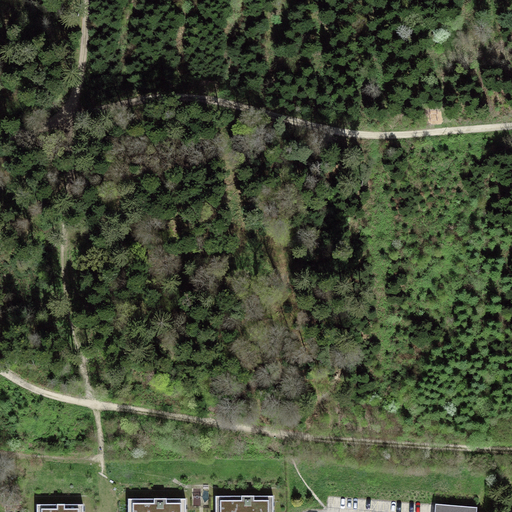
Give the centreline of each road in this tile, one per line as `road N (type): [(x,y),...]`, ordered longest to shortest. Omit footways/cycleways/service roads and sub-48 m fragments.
road 1 (track): [(511,125),(357,134),(164,96),(0,139)]
road 2 (track): [(511,450),(287,433),(70,400),(0,370)]
road 3 (track): [(85,0),(65,268),(75,337),(97,404),(102,473)]
